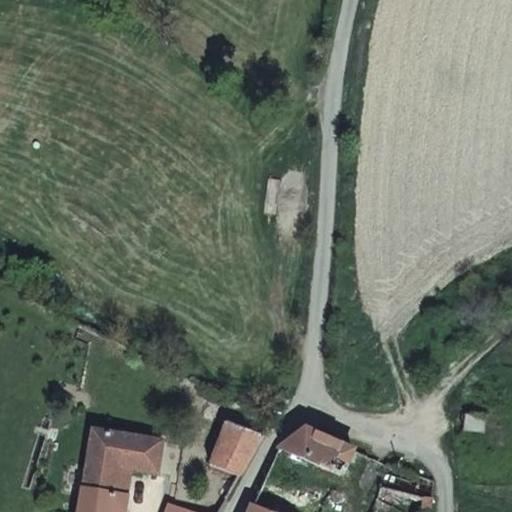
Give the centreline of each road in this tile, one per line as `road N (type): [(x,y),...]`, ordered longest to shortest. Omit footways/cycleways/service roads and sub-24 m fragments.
road 1 (unclassified): [(353,0),(332,97),(310,404)]
road 2 (residential): [(310,404),(437,465),(444,511)]
road 3 (unclassified): [(310,404),(273,438),(236,511)]
